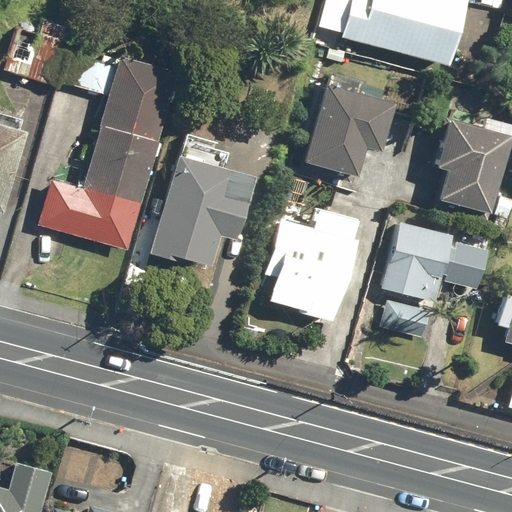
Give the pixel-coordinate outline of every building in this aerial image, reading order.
[(465,0),(352,0),(343,36),(448,64),(465,0)] [(36,31),(15,25),(2,69),(53,84),(71,28),(39,18),(36,31)] [(57,80),(103,93),(77,186),(46,177),(33,222),(121,247),(171,70),(113,54),(110,65),(65,53),(57,80)] [(389,102),(320,81),(296,159),(351,175),(359,146),(375,150),(389,102)] [(505,134),(442,118),(429,165),(441,169),(433,197),(484,211),(505,134)] [(0,180),(15,128),(0,123),(0,180)] [(176,154),(171,153),(144,252),(178,261),(179,257),(203,264),(212,233),(228,237),(245,173),(220,166),(223,154),(179,143),(176,154)] [(347,236),(272,218),(259,271),(269,274),(263,299),(302,309),(301,312),(326,318),(347,236)] [(448,234),(394,220),(377,286),(437,301),(442,279),(437,278),(448,234)] [(511,290),(511,294),(500,291),(491,323),(502,326),(498,341),(511,344),(511,290)] [(428,309),(392,299),(384,326),(420,337),(428,309)] [(42,511),(52,473),(15,464),(9,490),(0,487),(0,511),(42,511)]
